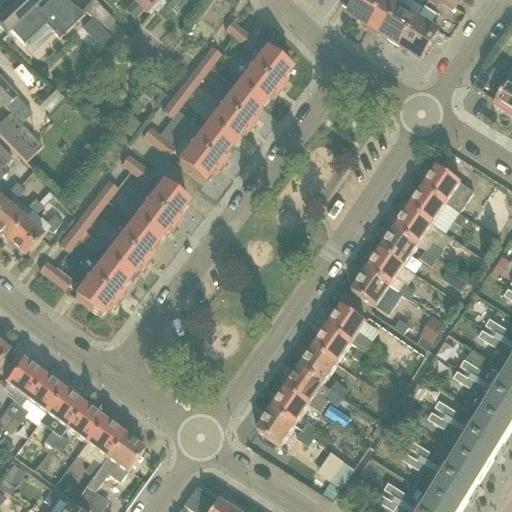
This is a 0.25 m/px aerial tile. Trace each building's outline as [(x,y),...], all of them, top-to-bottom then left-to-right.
[(37,0),(21,0),(0,20),(0,29),(6,37),(11,33),(24,47),(45,26),(59,41),(85,17),(63,0),(52,0),(44,8),(37,0)] [(129,0),(133,4),(143,13),(145,16),(160,0),(129,0)] [(349,0),(344,8),(351,13),(349,17),(375,33),(395,0),(349,0)] [(395,0),(375,33),(400,49),(418,20),(424,10),(408,0),(395,0)] [(442,1),(455,10),(462,0),(430,0),(429,2),(438,8),(442,1)] [(106,30),(117,40),(123,34),(113,24),(114,23),(94,1),(83,12),(106,30)] [(421,62),(439,33),(418,20),(400,49),(421,62)] [(100,51),(111,41),(92,21),(81,31),(100,51)] [(233,52),(246,36),(232,25),(225,33),(233,40),(228,48),(233,52)] [(257,45),(246,36),(233,52),(239,57),(246,50),(251,54),(257,45)] [(201,63),(211,71),(222,58),(211,50),(201,63)] [(267,53),(257,65),(237,91),(262,110),(271,99),(274,101),(285,86),(283,84),(292,72),(267,53)] [(191,76),(202,84),(211,71),(201,63),(191,76)] [(163,89),(170,78),(163,74),(156,84),(163,89)] [(182,89),(192,97),(202,84),(191,76),(182,89)] [(0,106),(4,111),(5,111),(10,116),(19,107),(14,101),(16,99),(0,82),(0,106)] [(511,119),(511,85),(509,84),(494,108),(511,119)] [(95,89),(80,89),(80,107),(94,108),(95,89)] [(172,102),(182,110),(192,97),(182,89),(172,102)] [(237,91),(227,104),(207,129),(233,149),(242,137),(245,139),(256,124),(253,122),(262,110),(237,91)] [(173,121),(173,122),(178,115),(182,110),(172,102),(162,114),(171,121),(173,121)] [(190,123),(178,115),(173,122),(173,121),(160,138),(171,146),(190,123)] [(36,149),(7,119),(0,126),(0,139),(23,163),(36,149)] [(207,129),(197,142),(177,167),(203,187),(212,175),(215,177),(227,162),(224,160),(233,149),(207,129)] [(156,151),(163,141),(150,131),(143,141),(156,151)] [(176,151),(163,141),(156,151),(169,161),(176,151)] [(134,178),(142,168),(129,158),(121,168),(134,178)] [(142,168),(134,178),(148,188),(155,178),(142,168)] [(474,195),(461,186),(437,170),(423,191),(447,207),(454,211),(461,216),(474,195)] [(108,184),(94,202),(105,210),(119,192),(108,184)] [(24,192),(16,186),(8,196),(11,199),(11,200),(15,204),(16,203),(24,192)] [(163,187),(152,201),(133,225),(159,245),(168,233),(171,235),(182,220),(179,218),(188,206),(163,187)] [(409,211),(433,227),(447,207),(423,191),(409,211)] [(35,220),(44,209),(35,202),(26,213),(35,220)] [(94,202),(83,217),(93,225),(105,210),(94,202)] [(0,212),(0,239),(5,244),(24,222),(6,207),(5,206),(0,212)] [(426,253),(439,262),(452,240),(433,227),(409,211),(395,232),(419,248),(426,253)] [(93,225),(83,217),(72,231),(85,241),(88,236),(86,234),(93,225)] [(53,237),(62,225),(53,218),(44,230),(53,237)] [(5,244),(25,261),(43,239),(24,222),(5,244)] [(133,225),(104,263),(129,283),(138,271),(141,273),(153,258),(150,256),(159,245),(133,225)] [(85,241),(72,231),(59,249),(69,256),(79,243),(82,245),(85,241)] [(405,269),(419,248),(395,232),(381,253),(405,269)] [(84,245),(96,254),(102,247),(90,238),(84,245)] [(391,290),(397,281),(404,270),(405,269),(381,253),(367,273),(391,290)] [(420,262),(422,263),(434,270),(439,262),(426,253),(420,262)] [(120,294),(129,283),(104,263),(75,301),(100,321),(109,309),(112,311),(123,296),(120,294)] [(60,274),(47,264),(39,274),(52,284),(60,274)] [(501,282),(506,273),(497,268),(492,276),(501,282)] [(367,273),(353,294),(389,319),(403,298),(399,296),(391,290),(367,273)] [(73,284),(60,274),(52,284),(65,294),(73,284)] [(461,294),(468,284),(459,277),(451,288),(461,294)] [(410,303),(416,294),(408,288),(405,286),(399,296),(403,298),(410,303)] [(353,347),(360,351),(371,359),(372,360),(379,349),(360,335),(366,325),(342,309),(328,330),(353,347)] [(433,319),(420,340),(422,340),(433,348),(446,327),(433,319)] [(497,336),(502,329),(490,322),(486,329),(497,336)] [(497,336),(494,341),(490,347),(496,351),(507,333),(502,329),(497,336)] [(339,367),(353,347),(328,330),(314,351),(339,367)] [(479,340),(490,347),(494,341),(483,334),(479,340)] [(433,348),(422,340),(417,348),(429,355),(433,348)] [(457,345),(447,340),(439,356),(449,361),(457,345)] [(10,354),(0,345),(0,372),(6,366),(2,362),(9,355),(10,354)] [(325,388),(339,367),(314,351),(300,371),(325,388)] [(360,351),(354,360),(365,368),(371,359),(360,351)] [(472,377),(476,370),(465,363),(461,370),(472,377)] [(12,420),(20,409),(43,379),(23,364),(6,386),(19,396),(13,404),(5,415),(12,420)] [(481,374),(476,370),(472,377),(469,381),(465,388),(470,392),(481,374)] [(325,388),(300,371),(286,392),(310,409),(321,416),(322,416),(330,404),(338,409),(343,401),(330,392),(325,388)] [(511,433),(511,431),(511,376),(508,374),(482,415),(511,433)] [(465,388),(469,381),(458,375),(454,381),(465,388)] [(20,409),(12,420),(20,426),(21,427),(25,421),(29,415),(35,408),(46,416),(63,393),(43,379),(20,409)] [(343,401),(349,392),(337,384),(336,383),(330,392),(343,401)] [(296,429),(310,409),(286,392),(272,413),(295,429),(296,429)] [(46,416),(66,431),(83,408),(63,393),(46,416)] [(447,418),(451,411),(440,404),(435,411),(447,418)] [(83,408),(66,431),(86,446),(103,423),(83,408)] [(444,423),(440,429),(445,433),(456,415),(451,411),(447,418),(444,423)] [(257,434),(281,450),(295,429),(272,413),(257,434)] [(486,474),(498,454),(511,433),(482,415),(457,456),(486,474)] [(428,422),(440,429),(444,423),(432,416),(428,422)] [(20,426),(12,420),(4,432),(3,433),(4,433),(9,437),(10,438),(20,426)] [(98,455),(107,461),(124,438),(103,423),(86,446),(98,455)] [(302,433),(315,441),(320,433),(307,425),(302,433)] [(388,432),(380,427),(373,437),(382,443),(388,432)] [(53,432),(44,444),(52,450),(61,438),(53,432)] [(315,441),(302,433),(297,442),(309,450),(315,441)] [(61,438),(52,450),(61,456),(69,444),(61,438)] [(119,486),(127,476),(144,453),(124,438),(107,461),(101,468),(110,474),(107,478),(119,486)] [(14,450),(4,440),(0,444),(0,448),(7,456),(14,450)] [(421,459),(425,452),(414,446),(410,452),(421,459)] [(418,464),(414,471),(420,474),(431,456),(425,452),(421,459),(418,464)] [(454,511),(462,511),(473,495),(486,474),(457,456),(431,498),(454,511)] [(403,464),(414,471),(418,464),(407,457),(403,464)] [(85,473),(93,479),(101,468),(93,462),(85,473)] [(344,465),(331,484),(341,491),(354,472),(344,465)] [(75,504),(86,511),(103,511),(109,505),(95,495),(107,478),(110,474),(101,468),(93,479),(86,489),(75,504)] [(18,487),(6,478),(0,485),(0,490),(10,497),(18,487)] [(331,484),(323,496),(334,503),(341,491),(331,484)] [(396,500),(400,493),(389,487),(385,493),(396,500)] [(396,500),(393,505),(389,511),(396,511),(406,497),(400,493),(396,500)] [(54,511),(73,511),(68,508),(61,503),(49,495),(43,503),(55,511),(54,511)] [(389,511),(393,505),(382,498),(378,505),(389,511)] [(454,511),(431,498),(422,511),(454,511)] [(210,511),(231,511),(217,503),(210,511)]
